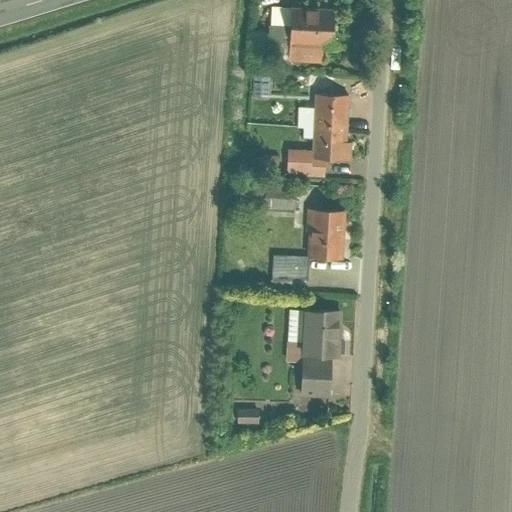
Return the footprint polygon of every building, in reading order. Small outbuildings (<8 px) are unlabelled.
[(331,20),(284,20),(285,61),(321,60),(321,45),(332,45),(331,20)] [(349,94),(312,93),(310,151),(286,150),(285,176),(323,177),(323,161),(348,162),(349,94)] [(272,188),(272,196),(303,196),(303,207),(307,207),(307,188),(272,188)] [(270,207),(301,208),(301,197),(270,196),(270,207)] [(340,210),(303,209),(302,257),(339,257),(340,210)] [(336,310),(285,310),(285,361),(300,361),(299,397),(329,397),(329,360),(336,360),(336,310)] [(255,408),(235,409),(235,425),(256,424),(255,408)]
